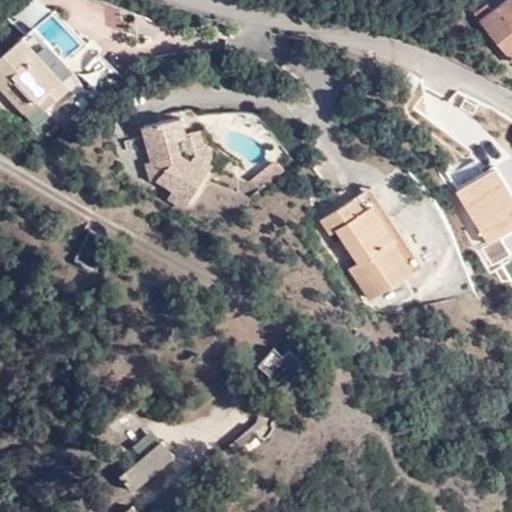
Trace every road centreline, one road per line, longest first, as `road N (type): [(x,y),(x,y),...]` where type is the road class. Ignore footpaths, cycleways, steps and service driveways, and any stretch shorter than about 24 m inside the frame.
road 1 (residential): [(511,102),(415,55),(217,0)]
road 2 (track): [(0,162),(253,307)]
